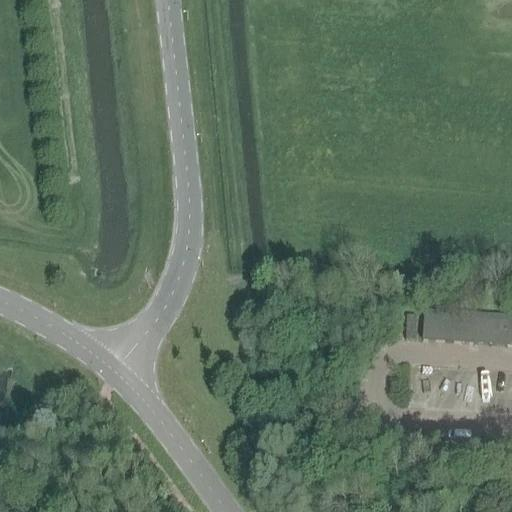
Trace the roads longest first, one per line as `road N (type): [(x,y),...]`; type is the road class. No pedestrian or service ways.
road 1 (unclassified): [(111,368),(170,298),(188,238),(166,0)]
road 2 (unclassified): [(111,368),(148,404),(228,511)]
road 3 (unclassified): [(0,300),(111,368)]
